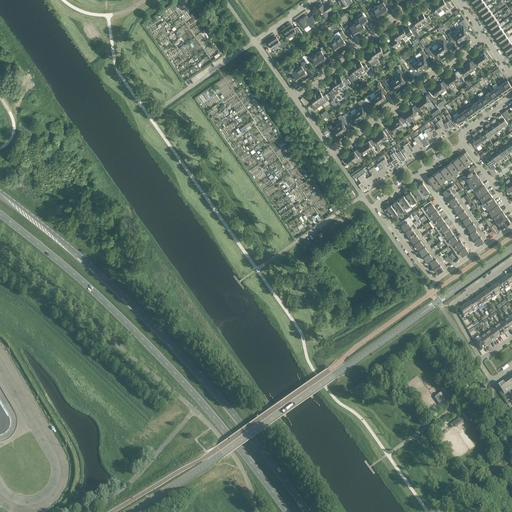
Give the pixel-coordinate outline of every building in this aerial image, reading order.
[(386,0),(380,0),(376,3),(383,13),(388,10),(386,7),(389,5),(386,0)] [(437,0),(436,1),(442,10),(447,6),(449,9),(451,7),(448,2),(446,4),(443,0),(437,0)] [(442,10),(436,1),(434,3),(432,5),(436,10),(433,12),(437,17),(439,15),(438,13),(442,10)] [(487,6),(484,2),(477,7),(480,11),(487,6)] [(322,5),(316,9),(322,18),(333,11),(331,9),(332,9),(328,3),(325,5),(325,6),(324,7),(322,5)] [(383,13),(376,3),(368,9),(373,16),(376,14),(378,17),(383,13)] [(490,10),(487,6),(480,11),(483,16),(490,10)] [(493,15),(490,10),(483,16),(486,20),(493,15)] [(311,12),(299,21),(305,30),(317,22),(311,12)] [(419,13),(416,15),(422,24),(427,21),(429,23),(431,21),(428,16),(425,18),(421,12),(419,14),(419,13)] [(357,18),(353,21),(354,23),(360,32),(365,28),(363,25),(368,22),(369,22),(362,13),(357,17),(357,18)] [(416,25),(410,28),(414,33),(424,26),(422,24),(416,15),(414,17),(414,18),(412,19),(416,25)] [(496,19),(493,15),(486,20),(489,24),(496,19)] [(469,25),(464,19),(459,23),(462,26),(457,30),(458,32),(462,38),(463,38),(467,34),(465,31),(468,29),(467,27),(469,25)] [(500,24),(496,19),(489,24),(492,29),(499,24),(500,24)] [(360,32),(354,23),(349,27),(347,25),(345,27),(350,34),(353,32),(355,35),(360,32)] [(502,29),(499,24),(492,29),(491,29),(495,34),(502,29)] [(292,26),(283,32),(288,39),(297,33),(299,36),(302,33),(297,27),(294,29),(292,26)] [(399,28),(396,30),(402,38),(403,40),(412,34),(408,27),(408,28),(406,29),(407,30),(405,31),(401,27),(399,28)] [(505,33),(502,29),(495,34),(498,38),(505,33)] [(402,38),(396,30),(394,32),(392,34),(396,39),(391,43),(394,48),(399,44),(401,42),(399,40),(402,38)] [(341,35),(335,39),(341,47),(346,43),(343,40),(344,40),(343,38),(345,36),(342,31),(339,33),(341,35)] [(451,32),(448,34),(452,40),(455,38),(459,43),(464,40),(463,38),(462,38),(458,32),(455,34),(453,31),(451,33),(451,32)] [(508,38),(505,33),(498,38),(501,43),(508,38)] [(442,40),(436,44),(438,46),(442,52),(447,48),(444,43),(446,41),(442,35),(439,37),(442,40)] [(508,38),(501,43),(504,47),(511,42),(511,41),(511,37),(511,36),(508,38)] [(276,37),(268,43),(272,49),(278,45),(280,48),(286,45),(288,44),(285,40),(283,42),(282,39),(279,41),(276,37)] [(341,47),(335,39),(329,43),(328,41),(325,42),(329,48),(331,46),(333,48),(334,47),(336,50),(341,47)] [(385,44),(385,45),(382,46),(383,47),(381,48),(378,45),(376,46),(373,48),(379,56),(382,54),(383,57),(391,52),(385,44)] [(438,46),(436,44),(432,47),(431,46),(428,48),(432,54),(435,52),(439,57),(444,54),(442,52),(438,46)] [(321,50),(316,54),(321,62),(326,59),(324,55),(325,55),(324,53),(326,51),(322,46),(320,48),(321,50)] [(369,56),(366,57),(372,65),(378,61),(376,58),(379,56),(373,48),(370,50),(371,50),(369,52),(371,55),(369,56)] [(416,58),(418,60),(422,67),(422,66),(427,63),(424,58),(426,56),(422,49),(419,51),(422,55),(416,58)] [(479,56),(483,61),(484,63),(491,58),(488,52),(485,54),(484,52),(479,56)] [(321,62),(316,54),(310,58),(308,56),(306,58),(311,65),(314,62),(316,65),(321,62)] [(474,59),(472,61),(477,69),(479,67),(478,65),(483,61),(479,56),(478,54),(473,57),(474,59)] [(418,60),(413,64),(411,60),(408,62),(412,69),(415,67),(419,72),(424,68),(422,66),(422,67),(418,60)] [(302,65),(296,69),(302,77),(307,74),(305,71),(306,70),(304,68),(307,67),(303,61),(300,63),(302,65)] [(356,62),(354,64),(361,74),(369,69),(365,64),(363,66),(359,61),(357,62),(356,62)] [(477,69),(472,61),(464,66),(470,73),(474,70),(476,73),(479,71),(477,69)] [(361,74),(354,64),(351,65),(351,66),(349,68),(353,73),(351,75),(354,80),(361,74)] [(459,69),(457,71),(462,78),(470,73),(464,66),(463,64),(458,67),(459,69)] [(394,77),(395,79),(399,85),(400,85),(404,81),(401,76),(403,74),(399,68),(396,70),(399,73),(394,77)] [(302,77),(296,69),(291,73),(289,71),(287,73),(290,78),(293,76),(294,78),(295,78),(297,81),(302,77)] [(464,81),(462,78),(457,71),(450,76),(454,81),(454,82),(455,83),(460,80),(462,83),(464,81)] [(445,79),(443,81),(447,87),(454,82),(454,81),(450,76),(449,74),(444,78),(445,79)] [(337,77),(334,79),(340,88),(342,90),(346,87),(351,84),(347,79),(343,82),(339,76),(337,78),(337,77)] [(340,88),(334,79),(331,81),(332,81),(329,83),(333,88),(331,90),(334,95),(338,92),(337,90),(340,88)] [(395,79),(390,82),(388,79),(385,81),(389,87),(392,85),(396,90),(401,87),(400,85),(399,85),(395,79)] [(511,86),(507,80),(503,83),(508,90),(511,87),(511,86)] [(443,81),(435,86),(439,92),(440,94),(448,88),(447,87),(443,81)] [(508,90),(503,83),(498,86),(503,93),(508,90)] [(379,88),(374,92),(376,95),(380,101),(385,98),(381,92),(384,90),(380,84),(377,86),(379,88)] [(430,90),(428,91),(432,97),(439,92),(435,86),(434,84),(429,88),(430,90)] [(503,93),(498,86),(494,90),(499,96),(503,93)] [(499,96),(494,90),(489,93),(494,100),(499,96)] [(316,92),(314,94),(320,102),(325,99),(326,101),(329,100),(325,95),(323,96),(319,91),(317,92),(316,92)] [(368,95),(366,97),(370,103),(373,101),(377,107),(382,103),(380,101),(376,95),(374,92),(369,96),(368,95)] [(494,100),(489,93),(485,96),(490,103),(494,100)] [(312,96),(309,98),(313,103),(311,105),(314,110),(322,105),(320,102),(314,94),(311,96),(312,96)] [(432,99),(428,94),(421,99),(425,106),(426,107),(431,103),(430,101),(432,99)] [(490,103),(485,96),(481,99),(486,106),(490,103)] [(416,104),(414,105),(418,111),(425,106),(421,99),(419,97),(414,101),(416,104)] [(486,106),(481,99),(476,102),(481,109),(486,106)] [(355,109),(356,111),(361,117),(366,113),(362,108),(365,106),(361,100),(358,102),(360,105),(355,109)] [(481,109),(476,102),(472,105),(477,112),(481,109)] [(466,106),(467,108),(472,115),(477,112),(472,105),(470,103),(466,106)] [(418,111),(414,105),(407,111),(411,116),(412,118),(417,114),(416,113),(418,111)] [(472,115),(467,108),(463,111),(468,118),(472,115)] [(403,116),(401,117),(405,123),(407,121),(406,120),(411,116),(407,111),(406,109),(401,112),(403,116)] [(446,110),(444,111),(447,115),(446,115),(449,120),(446,122),(451,128),(455,126),(456,127),(457,126),(448,113),(446,110)] [(349,111),(344,114),(347,119),(350,118),(350,119),(353,117),(357,122),(362,119),(361,117),(356,111),(351,114),(349,111)] [(468,118),(463,111),(459,114),(463,121),(468,118)] [(340,120),(335,124),(336,126),(341,132),(346,128),(342,123),(347,119),(344,114),(342,116),(341,115),(338,117),(340,120)] [(463,121),(459,114),(454,118),(459,125),(463,121)] [(497,122),(501,129),(502,129),(505,127),(505,126),(508,124),(501,114),(498,117),(500,119),(501,119),(497,122)] [(407,125),(405,123),(401,117),(394,122),(397,128),(399,130),(404,126),(404,127),(407,125)] [(435,117),(433,119),(436,122),(435,123),(438,128),(436,130),(440,136),(444,133),(445,135),(446,134),(437,121),(435,117)] [(440,119),(437,121),(446,134),(448,133),(447,131),(451,128),(446,122),(444,124),(440,119)] [(490,127),(495,133),(495,134),(499,131),(498,131),(501,129),(497,122),(495,119),(491,121),(493,124),(494,123),(494,124),(490,127)] [(390,133),(397,128),(394,122),(392,120),(387,124),(389,126),(386,127),(390,133)] [(427,123),(424,125),(427,129),(436,141),(437,140),(436,139),(440,136),(436,130),(435,130),(433,128),(431,129),(427,123)] [(484,131),(488,137),(489,138),(493,136),(492,135),(495,133),(490,127),(488,124),(485,126),(487,128),(488,129),(484,131)] [(336,126),(331,129),(329,126),(326,128),(329,132),(325,135),(328,138),(334,133),(337,137),(342,134),(341,132),(336,126)] [(478,136),(482,142),(483,143),(486,140),(488,137),(484,131),(482,128),(479,130),(480,133),(481,132),(482,133),(478,136)] [(393,139),(385,129),(378,134),(383,141),(388,138),(390,141),(393,139)] [(425,132),(422,134),(425,137),(429,144),(433,141),(434,142),(436,141),(427,129),(424,131),(425,132)] [(416,131),(413,133),(425,149),(426,148),(425,146),(429,144),(425,137),(422,139),(416,131)] [(371,139),(375,145),(378,150),(381,148),(378,144),(383,141),(378,134),(377,132),(372,136),(373,138),(371,139)] [(413,133),(411,135),(417,143),(414,145),(418,151),(422,148),(423,150),(425,149),(413,133)] [(479,144),(482,142),(478,136),(475,133),(472,135),(474,137),(475,137),(475,138),(471,140),(476,147),(480,145),(479,144)] [(405,138),(403,140),(405,144),(414,157),(416,156),(414,154),(418,151),(414,145),(411,147),(405,138)] [(375,145),(371,139),(363,144),(367,150),(369,152),(374,148),(372,146),(375,145)] [(358,148),(356,149),(360,155),(367,150),(363,144),(362,142),(357,146),(358,148)] [(414,157),(405,144),(402,146),(404,148),(401,150),(407,159),(411,156),(413,158),(414,157)] [(498,151),(502,157),(505,161),(508,158),(506,156),(505,156),(509,153),(505,147),(504,146),(500,148),(501,149),(498,151)] [(393,147),(390,149),(393,153),(402,165),(403,164),(402,163),(406,160),(399,151),(396,153),(393,147)] [(360,155),(356,149),(349,155),(353,160),(354,162),(359,158),(358,156),(360,155)] [(492,156),(496,162),(498,165),(502,163),(500,160),(499,161),(499,160),(502,157),(498,151),(498,150),(494,153),(495,154),(492,156)] [(473,161),(466,151),(460,156),(466,165),(473,161)] [(344,158),(342,160),(346,165),(353,160),(349,155),(348,153),(343,156),(344,158)] [(402,165),(393,153),(390,155),(393,159),(391,161),(395,168),(399,165),(400,167),(402,165)] [(488,158),(485,160),(490,166),(492,170),(495,167),(494,165),(493,165),(492,165),(496,162),(492,156),(491,155),(488,157),(488,158)] [(466,165),(460,156),(453,161),(460,170),(466,165)] [(384,158),(382,160),(391,173),(392,172),(391,170),(395,168),(391,161),(388,163),(384,158)] [(391,173),(382,160),(379,162),(383,167),(380,169),(384,175),(388,173),(389,174),(391,173)] [(460,170),(453,161),(447,165),(453,174),(460,170)] [(371,163),(369,164),(380,181),(381,180),(380,178),(384,175),(380,169),(377,171),(371,163)] [(453,174),(447,165),(440,170),(447,179),(453,174)] [(380,181),(371,168),(368,170),(372,175),(369,177),(373,183),(377,180),(378,182),(380,181)] [(447,179),(440,170),(434,174),(441,183),(447,179)] [(464,177),(469,183),(478,177),(474,170),(464,177)] [(363,174),(360,176),(369,188),(371,187),(369,186),(373,183),(369,177),(366,179),(363,174)] [(441,183),(434,174),(428,179),(434,188),(441,183)] [(369,188),(360,176),(358,177),(361,182),(358,184),(363,190),(367,188),(368,189),(369,188)] [(483,183),(478,177),(469,183),(473,190),(483,183)] [(429,192),(423,182),(416,187),(423,196),(425,199),(428,196),(426,194),(429,192)] [(487,190),(483,183),(473,190),(478,196),(487,190)] [(443,192),(447,199),(457,192),(452,186),(443,192)] [(423,196),(416,187),(410,191),(416,201),(423,196)] [(492,196),(487,190),(478,196),(482,203),(492,196)] [(416,201),(410,191),(403,196),(410,205),(416,201)] [(461,198),(457,192),(447,199),(452,205),(461,198)] [(410,205),(403,196),(397,200),(404,210),(410,205)] [(496,202),(492,196),(482,203),(487,209),(496,202)] [(466,205),(461,198),(452,205),(456,211),(466,205)] [(404,210),(397,200),(390,205),(397,214),(404,210)] [(421,208),(425,214),(435,207),(430,201),(421,208)] [(501,209),(496,202),(487,209),(491,215),(501,209)] [(397,214),(390,205),(384,209),(391,219),(397,214)] [(470,211),(466,205),(456,211),(461,218),(470,211)] [(439,214),(435,207),(425,214),(430,220),(439,214)] [(505,215),(501,209),(491,215),(496,222),(505,215)] [(475,218),(470,211),(461,218),(465,224),(475,218)] [(444,220),(439,214),(430,220),(434,227),(444,220)] [(510,222),(505,215),(496,222),(500,228),(510,222)] [(399,223),(404,229),(413,223),(408,216),(399,223)] [(479,224),(475,218),(465,224),(470,231),(477,225),(479,224)] [(448,227),(444,220),(434,227),(439,233),(448,227)] [(418,229),(413,223),(404,229),(408,236),(418,229)] [(482,232),(477,225),(470,231),(468,232),(473,238),(482,232)] [(453,233),(448,227),(439,233),(443,240),(453,233)] [(422,236),(418,229),(408,236),(413,242),(422,236)] [(487,238),(482,232),(473,238),(477,245),(487,238)] [(457,239),(453,233),(443,240),(448,246),(450,245),(457,239)] [(427,242),(422,236),(413,242),(417,249),(427,242)] [(459,238),(457,239),(450,245),(454,251),(463,245),(459,238)] [(431,248),(427,242),(417,249),(422,255),(431,248)] [(468,251),(463,245),(454,251),(459,258),(468,251)] [(436,255),(431,248),(422,255),(426,261),(428,260),(436,255)] [(437,253),(436,255),(428,260),(432,267),(442,260),(437,253)] [(446,266),(442,260),(432,267),(437,273),(446,266)] [(509,287),(504,280),(499,283),(504,290),(509,287)] [(504,290),(499,283),(495,286),(500,294),(504,290)] [(500,294),(495,286),(490,289),(495,297),(500,294)] [(495,297),(490,289),(486,292),(491,300),(495,297)] [(491,300),(486,292),(481,295),(487,303),(491,300)] [(487,303),(481,295),(477,299),(482,306),(487,303)] [(482,306),(477,299),(473,302),(478,309),(482,306)] [(478,309),(473,302),(468,305),(473,311),(473,312),(478,309)] [(468,304),(463,307),(468,314),(473,311),(468,305),(468,304)] [(468,314),(463,307),(459,310),(464,318),(468,314)] [(511,323),(508,318),(503,321),(509,329),(511,327),(511,323)] [(509,329),(503,321),(499,325),(505,333),(506,332),(506,331),(509,329)] [(505,333),(499,325),(494,328),(499,336),(502,334),(503,335),(505,333)] [(499,336),(494,328),(489,331),(495,340),(497,339),(497,338),(499,336)] [(495,340),(489,331),(485,335),(490,342),(493,340),(494,341),(495,340)] [(490,342),(485,335),(480,338),(486,347),(488,345),(487,345),(490,342)] [(486,347),(480,338),(475,341),(481,349),(484,347),(484,348),(486,347)] [(511,389),(511,386),(508,380),(503,384),(511,395),(511,394),(510,391),(511,389)] [(503,384),(499,387),(502,392),(500,393),(502,397),(508,392),(511,396),(511,395),(503,384)] [(444,395),(441,397),(436,400),(439,404),(444,401),(443,399),(445,398),(444,395)] [(462,422),(460,418),(452,423),(455,427),(462,422)]
